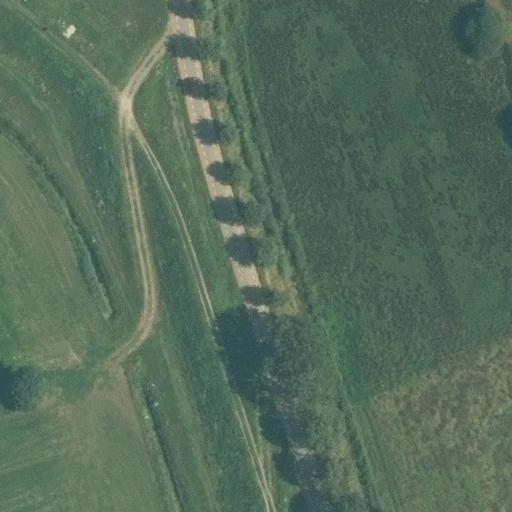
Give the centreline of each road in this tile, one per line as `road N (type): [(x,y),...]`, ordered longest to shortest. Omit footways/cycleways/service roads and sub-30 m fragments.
road 1 (track): [(9,0),(94,73),(151,154),(271,511)]
road 2 (tertiary): [(320,511),(204,142),(180,0)]
road 3 (track): [(183,27),(147,65),(124,106),(121,143),(146,300),(142,326),(129,348),(55,413)]
road 4 (track): [(268,344),(263,384),(274,511)]
